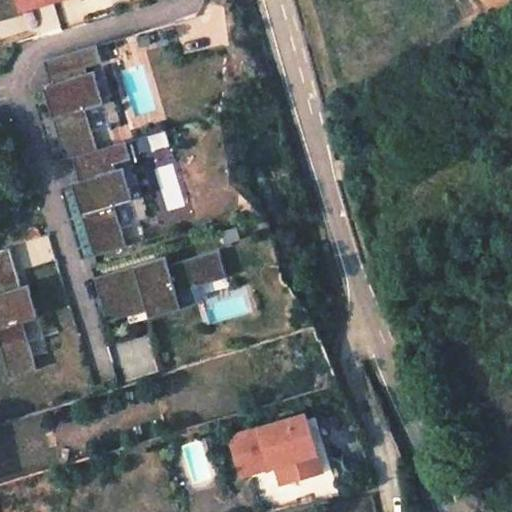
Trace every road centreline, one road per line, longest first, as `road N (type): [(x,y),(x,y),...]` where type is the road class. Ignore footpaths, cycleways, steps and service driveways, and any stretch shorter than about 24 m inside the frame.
road 1 (residential): [(276,0),(365,315)]
road 2 (residential): [(365,315),(449,511)]
road 3 (residential): [(395,511),(349,365),(365,315)]
